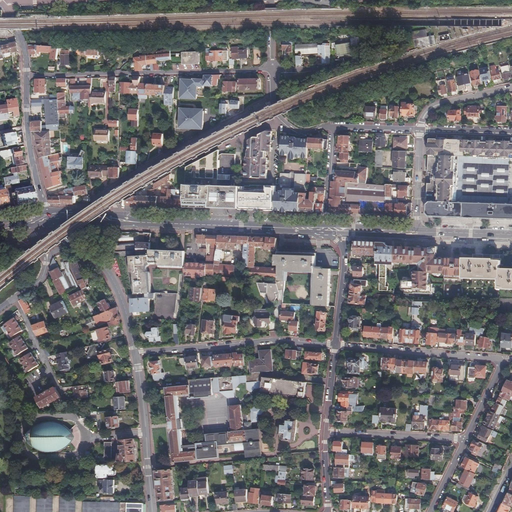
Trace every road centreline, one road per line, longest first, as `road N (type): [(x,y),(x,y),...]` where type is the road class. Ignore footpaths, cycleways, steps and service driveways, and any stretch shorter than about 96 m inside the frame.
road 1 (residential): [(25,75),(270,70)]
road 2 (primary): [(110,219),(310,228)]
road 3 (residential): [(333,344),(279,340),(136,354)]
road 4 (residential): [(273,101),(106,194)]
road 5 (residential): [(504,358),(333,344)]
road 6 (tertiary): [(136,354),(152,511)]
road 7 (residential): [(25,75),(43,217)]
road 8 (residential): [(325,432),(464,439)]
road 9 (residential): [(12,298),(69,405)]
